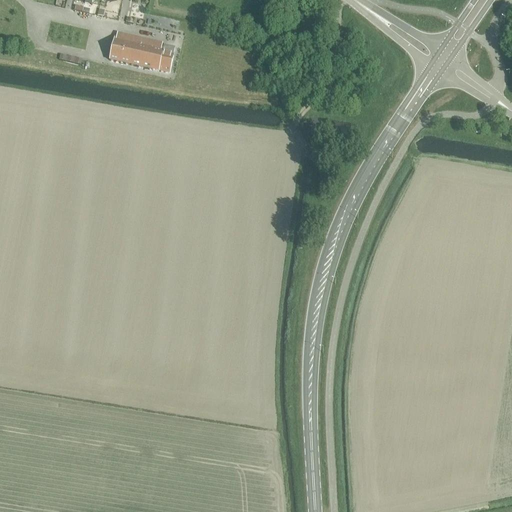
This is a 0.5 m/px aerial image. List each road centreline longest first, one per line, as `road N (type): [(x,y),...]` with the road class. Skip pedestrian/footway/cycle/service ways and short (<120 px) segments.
road 1 (secondary): [(314,511),(309,384),(323,274),(356,195),(439,64)]
road 2 (track): [(336,0),(326,84),(284,132)]
